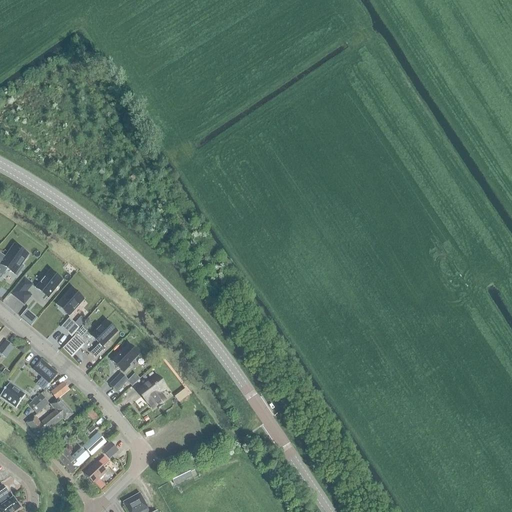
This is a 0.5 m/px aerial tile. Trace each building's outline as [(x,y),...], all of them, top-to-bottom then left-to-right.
[(0,278),(0,279),(7,269),(17,276),(23,267),(21,265),(28,255),(14,245),(5,258),(0,254),(0,278)] [(50,271),(36,289),(48,298),(61,281),(50,271)] [(32,286),(24,279),(10,296),(23,306),(31,296),(26,293),(32,286)] [(71,289),(57,305),(69,316),(83,300),(71,289)] [(69,319),(61,328),(67,333),(75,324),(69,319)] [(99,344),(91,353),(96,358),(104,349),(102,347),(117,332),(106,321),(91,336),(99,344)] [(62,349),(71,358),(84,345),(75,336),(62,349)] [(0,347),(0,354),(6,359),(14,348),(5,341),(0,347)] [(117,354),(110,360),(123,373),(129,366),(129,365),(139,355),(128,344),(118,355),(117,354)] [(32,369),(49,384),(57,374),(41,360),(32,369)] [(5,369),(1,374),(6,377),(10,373),(5,369)] [(127,381),(120,374),(109,385),(116,392),(127,382),(127,381)] [(127,381),(127,382),(132,386),(137,382),(132,376),(127,381)] [(137,390),(147,403),(148,402),(153,409),(164,400),(158,392),(165,387),(157,377),(149,384),(148,382),(137,390)] [(55,399),(68,389),(64,383),(63,383),(50,393),(51,393),(55,399)] [(9,384),(0,396),(0,397),(16,408),(25,395),(9,384)] [(28,406),(37,415),(49,405),(40,395),(28,406)] [(73,415),(58,399),(50,405),(55,411),(62,419),(64,421),(73,415)] [(93,409),(86,414),(93,422),(100,416),(93,409)] [(40,424),(46,432),(62,419),(55,411),(40,424)] [(46,432),(40,424),(34,417),(27,423),(40,439),(48,433),(46,432)] [(83,447),(91,456),(106,442),(97,433),(83,447)] [(101,450),(109,459),(118,451),(110,442),(101,450)] [(81,449),(73,455),(66,448),(56,457),(71,474),(80,466),(89,458),(81,449)] [(84,475),(93,484),(106,472),(103,468),(109,462),(104,457),(98,463),(97,462),(84,475)] [(192,465),(169,475),(174,484),(192,476),(190,473),(195,470),(192,465)] [(21,507),(14,497),(10,499),(7,493),(8,492),(3,485),(0,486),(0,501),(2,505),(0,506),(0,511),(14,511),(15,511),(21,507)] [(158,511),(152,500),(145,504),(140,493),(123,502),(128,511),(158,511)]
